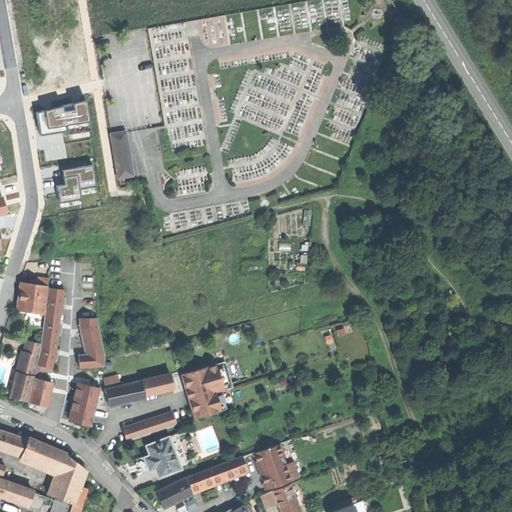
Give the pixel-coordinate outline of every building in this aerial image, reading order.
[(62,107),(35,112),(39,135),(62,132),(62,136),(91,131),(86,101),(73,103),(74,110),(63,112),(62,107)] [(118,178),(134,175),(125,129),(109,132),(118,178)] [(61,185),(54,186),(57,206),(82,202),(80,192),(97,189),(93,164),(59,170),(61,185)] [(17,309),(44,313),(48,279),(38,278),(37,285),(21,283),(19,297),(17,309)] [(42,349),(40,359),(52,362),(56,351),(56,349),(60,324),(63,305),(65,289),(48,286),(42,349)] [(99,316),(80,317),(81,329),(81,331),(85,349),(86,353),(79,353),(79,367),(106,365),(106,352),(99,316)] [(22,351),(16,372),(33,376),(41,344),(26,340),(23,351),(22,351)] [(37,369),(38,370),(50,372),(52,362),(40,359),(37,369)] [(190,402),(195,418),(227,409),(222,391),(220,388),(232,384),(225,362),(182,375),(190,402)] [(38,370),(36,378),(52,382),(54,373),(50,372),(38,370)] [(18,398),(26,400),(33,376),(16,372),(10,396),(18,398)] [(170,373),(141,381),(144,395),(158,392),(174,388),(170,373)] [(35,378),(29,402),(37,404),(47,407),(50,393),(52,383),(53,382),(52,382),(36,378),(35,378)] [(106,389),(110,407),(121,404),(145,398),(144,395),(141,381),(106,389)] [(93,424),(101,388),(78,383),(75,393),(72,409),(70,419),(93,424)] [(173,412),(123,428),(127,441),(177,425),(173,412)] [(0,449),(21,456),(23,450),(26,439),(0,430),(0,449)] [(155,468),(159,478),(189,466),(176,433),(146,445),(150,455),(143,457),(146,463),(149,471),(155,468)] [(27,436),(26,439),(23,450),(39,457),(38,459),(55,466),(62,451),(27,436)] [(279,444),(254,453),(266,489),(298,477),(293,462),(286,464),(279,444)] [(72,459),(62,451),(55,466),(58,468),(67,471),(72,459)] [(242,456),(207,469),(212,482),(229,475),(247,468),(242,456)] [(86,470),(72,459),(67,471),(58,468),(48,495),(72,504),(74,504),(80,486),(86,470)] [(207,469),(185,478),(192,492),(203,487),(213,483),(212,482),(207,469)] [(0,495),(28,507),(34,491),(2,478),(0,477),(0,495)] [(160,500),(163,508),(193,494),(192,492),(185,478),(156,492),(160,500)] [(300,511),(289,485),(274,491),(279,502),(282,509),(283,511),(300,511)] [(88,488),(80,486),(74,504),(81,507),(88,488)] [(265,508),(279,502),(274,491),(274,490),(260,495),(265,508)] [(68,511),(69,511),(71,505),(54,499),(49,511),(68,511)]
